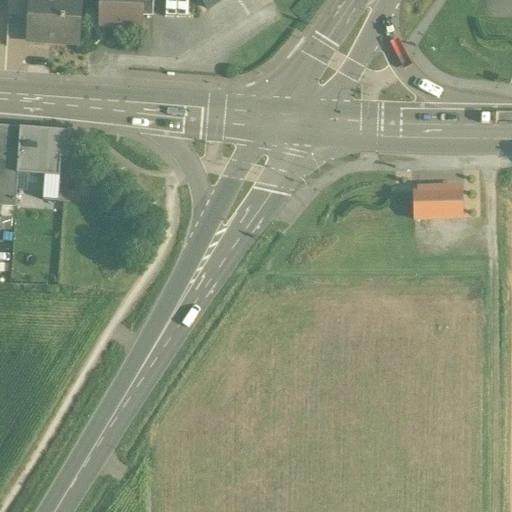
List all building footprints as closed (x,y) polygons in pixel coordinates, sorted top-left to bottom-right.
[(7,0),(7,12),(30,13),(30,0),(7,0)] [(58,0),(30,0),(30,13),(28,40),(76,43),(79,1),(58,0)] [(101,0),(101,26),(140,28),(140,16),(141,0),(101,0)] [(152,0),(141,0),(140,16),(152,17),(152,0)] [(188,0),(165,0),(164,17),(188,18),(188,0)] [(200,0),(207,9),(220,0),(200,0)] [(0,207),(15,208),(18,166),(20,129),(0,127),(0,207)] [(68,132),(20,129),(18,166),(59,170),(60,159),(66,160),(68,132)] [(59,178),(44,177),(42,202),(57,203),(59,178)] [(460,195),(411,197),(412,226),(461,224),(460,195)]
